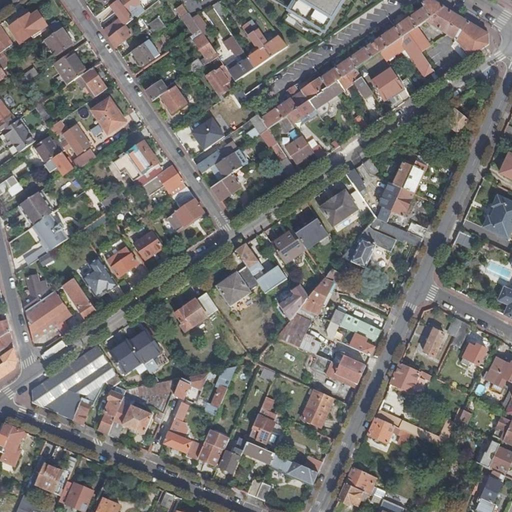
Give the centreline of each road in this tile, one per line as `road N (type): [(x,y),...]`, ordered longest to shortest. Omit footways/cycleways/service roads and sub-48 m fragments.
road 1 (residential): [(233,236),(511,49)]
road 2 (residential): [(233,236),(71,0)]
road 3 (residential): [(0,405),(252,511)]
road 4 (residential): [(31,375),(233,236)]
road 5 (residential): [(319,511),(418,288)]
road 6 (residential): [(418,288),(511,78)]
road 7 (residential): [(275,90),(406,0)]
road 8 (residential): [(31,375),(0,241)]
